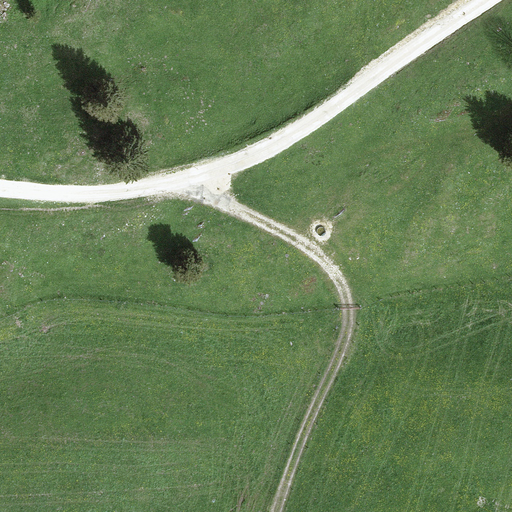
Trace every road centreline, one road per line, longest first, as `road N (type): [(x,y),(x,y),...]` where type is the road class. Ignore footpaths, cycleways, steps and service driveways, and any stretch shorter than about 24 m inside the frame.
road 1 (track): [(0,199),(170,182),(239,156),(315,118),(502,0)]
road 2 (track): [(202,170),(225,204),(316,257),(351,305),(342,350),(277,511)]
